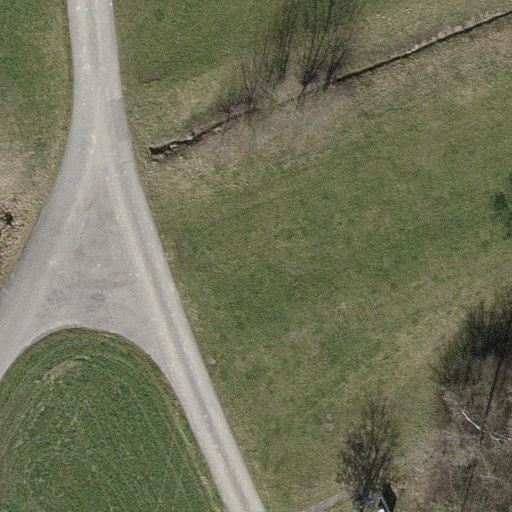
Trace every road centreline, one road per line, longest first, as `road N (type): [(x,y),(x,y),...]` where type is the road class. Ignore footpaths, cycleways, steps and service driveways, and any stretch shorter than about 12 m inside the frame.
road 1 (unclassified): [(253,511),(114,212)]
road 2 (unclassified): [(114,212),(92,0)]
road 3 (unclassified): [(114,212),(0,332)]
